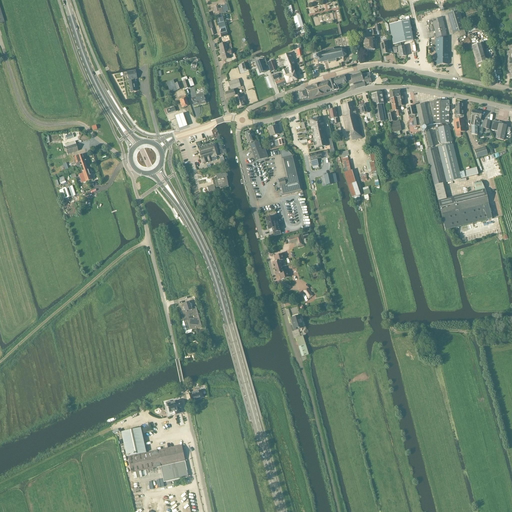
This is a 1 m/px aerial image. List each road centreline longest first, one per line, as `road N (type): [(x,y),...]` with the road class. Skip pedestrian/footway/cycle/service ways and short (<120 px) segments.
road 1 (unclassified): [(338,511),(252,204),(237,139),(241,120)]
road 2 (primary): [(280,511),(215,281),(173,196)]
road 3 (unclassified): [(511,90),(365,65),(278,95),(241,120)]
road 4 (tertiary): [(241,120),(372,87),(511,109)]
road 5 (track): [(0,361),(148,240)]
road 6 (unclassified): [(7,63),(26,115),(84,125),(123,158)]
road 7 (unclassified): [(177,359),(138,199)]
road 8 (primary): [(119,123),(92,77),(65,0)]
road 9 (unknown): [(425,90),(444,181),(455,186),(483,176)]
road 10 (unclassified): [(210,511),(183,387)]
road 11 (unclassified): [(228,118),(198,0)]
